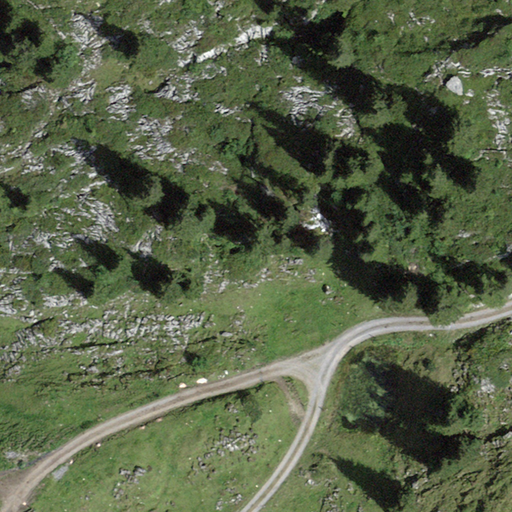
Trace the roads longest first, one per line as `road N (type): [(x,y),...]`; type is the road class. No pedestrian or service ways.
road 1 (track): [(511,305),(464,319),(385,325),(341,346),(320,369),(302,441),(248,511)]
road 2 (track): [(320,369),(264,374),(131,416),(53,462),(7,511)]
